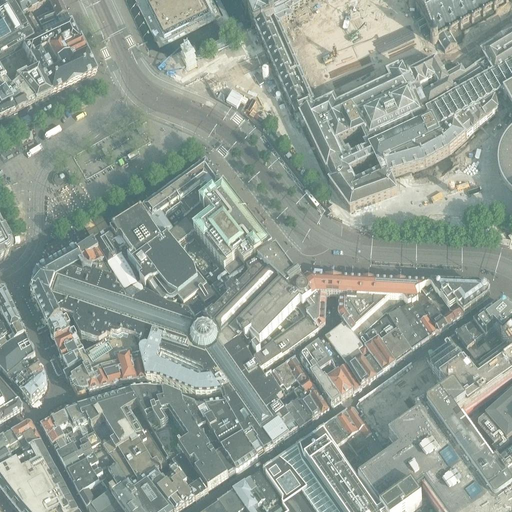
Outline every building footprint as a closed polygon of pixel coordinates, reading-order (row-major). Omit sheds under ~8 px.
[(0,0),(0,11),(12,5),(10,0),(0,0)] [(65,17),(58,0),(25,0),(16,5),(15,3),(12,5),(32,43),(41,39),(36,31),(28,17),(25,19),(23,17),(47,4),(48,5),(51,14),(36,21),(40,29),(65,17)] [(146,0),(143,1),(162,41),(210,18),(201,0),(146,0)] [(248,13),(253,26),(251,27),(252,29),(255,28),(256,32),(270,26),(280,28),(288,24),(293,21),(290,16),(307,5),(316,0),(241,0),(248,11),(244,12),(245,14),(248,13)] [(511,0),(413,0),(414,1),(412,1),(410,2),(409,3),(408,5),(409,7),(409,8),(411,9),(413,10),(415,9),(416,9),(424,23),(433,37),(431,38),(430,40),(429,42),(430,44),(431,45),(433,46),(434,46),(436,45),(437,44),(438,42),(445,54),(457,47),(450,36),(451,35),(451,34),(456,31),(455,30),(459,28),(460,30),(463,29),(461,26),(470,21),(471,24),(474,23),(472,20),(481,15),(483,17),(485,16),(483,13),(492,8),(494,11),(496,10),(495,7),(505,1),(506,4),(508,2),(506,0),(509,0),(509,1),(511,2),(511,3),(511,0)] [(0,76),(0,60),(21,49),(32,43),(12,5),(0,11),(0,83),(2,82),(3,81),(0,76)] [(262,44),(266,54),(287,45),(280,28),(270,26),(256,32),(261,42),(259,43),(260,45),(262,44)] [(511,112),(511,139),(508,144),(504,153),(502,163),(502,173),(505,183),(511,191),(511,36),(508,39),(494,48),(481,56),(485,63),(481,66),(477,69),(475,70),(465,77),(463,74),(461,71),(457,66),(456,66),(454,67),(451,68),(449,67),(447,66),(445,64),(440,68),(437,62),(418,72),(408,77),(404,68),(395,72),(385,77),(389,84),(377,89),(360,97),(345,105),(337,108),(334,101),(316,110),(300,117),(327,174),(329,179),(331,184),(329,185),(340,200),(350,214),(397,196),(391,181),(390,178),(425,168),(449,154),(466,139),(473,133),(498,112),(495,99),(499,98),(503,96),(511,112)] [(69,63),(85,55),(78,41),(77,42),(61,49),(60,45),(39,53),(47,69),(68,60),(69,63)] [(223,47),(222,46),(223,46),(221,42),(220,42),(213,46),(215,51),(223,47)] [(266,56),(267,56),(268,58),(269,61),(268,62),(269,63),(270,63),(291,54),(289,49),(287,45),(266,54),(265,54),(265,55),(266,56)] [(193,52),(174,62),(184,82),(203,72),(193,52)] [(80,83),(95,76),(85,55),(69,63),(68,60),(47,69),(39,53),(27,59),(35,73),(36,72),(49,98),(64,90),(65,90),(80,83),(79,83),(80,83)] [(295,120),(300,117),(316,110),(313,103),(312,103),(308,94),(291,54),(270,63),(275,74),(273,75),(273,77),(276,76),(280,87),(279,87),(279,89),(281,88),(285,98),(284,99),(285,100),(286,100),(291,111),(290,112),(290,113),(292,113),(295,120)] [(23,76),(13,82),(17,85),(19,84),(34,105),(49,98),(36,72),(35,73),(24,78),(23,76)] [(0,83),(0,138),(30,124),(23,110),(10,91),(9,92),(2,82),(0,83)] [(19,84),(17,85),(10,91),(23,110),(34,105),(19,84)] [(145,134),(141,128),(136,131),(140,137),(145,134)] [(185,221),(208,203),(206,201),(210,197),(209,196),(221,188),(221,187),(206,166),(145,211),(150,219),(147,221),(161,242),(167,240),(179,229),(185,221)] [(66,182),(67,178),(65,175),(61,174),(59,175),(58,176),(57,176),(55,177),(54,182),(55,185),(60,186),(62,185),(63,183),(64,184),(66,182)] [(222,290),(274,255),(272,252),(273,251),(224,189),(223,190),(221,188),(209,196),(210,197),(206,201),(208,203),(185,221),(179,229),(188,241),(192,238),(196,243),(221,275),(217,278),(216,277),(214,278),(211,274),(210,275),(197,259),(192,263),(207,282),(210,282),(214,287),(211,290),(210,288),(202,293),(200,300),(206,308),(225,295),(222,290)] [(204,285),(182,258),(167,240),(161,242),(147,221),(150,219),(145,211),(144,211),(141,213),(113,230),(113,231),(111,232),(117,241),(114,243),(122,256),(121,256),(126,266),(135,261),(136,263),(131,267),(134,272),(140,284),(143,291),(147,287),(163,306),(166,304),(171,309),(178,302),(184,310),(197,301),(202,308),(204,310),(206,308),(200,300),(202,293),(210,288),(208,284),(205,284),(204,285)] [(0,262),(3,261),(4,260),(5,260),(5,259),(7,257),(8,258),(9,257),(8,256),(8,255),(9,253),(9,252),(9,251),(8,249),(8,248),(7,246),(4,239),(1,235),(1,233),(0,234),(0,233),(0,232),(0,262)] [(132,274),(126,266),(121,256),(122,256),(114,243),(117,241),(111,232),(111,233),(110,232),(109,233),(104,236),(99,239),(99,240),(93,243),(90,245),(101,263),(106,270),(110,268),(133,304),(145,296),(143,291),(140,284),(137,285),(132,274)] [(101,263),(90,245),(86,247),(82,240),(72,246),(76,252),(87,271),(101,263)] [(117,287),(114,282),(106,270),(101,263),(87,271),(76,252),(72,246),(66,250),(43,265),(46,270),(39,274),(38,274),(37,278),(38,278),(38,279),(58,286),(127,309),(185,329),(193,332),(195,326),(191,322),(195,313),(202,308),(197,301),(184,310),(178,302),(171,309),(169,310),(147,297),(146,298),(132,306),(127,305),(120,293),(116,291),(117,287)] [(250,295),(255,290),(269,275),(271,277),(272,276),(271,275),(283,264),(284,265),(285,264),(284,263),(285,263),(285,262),(284,262),(283,262),(278,254),(278,253),(277,253),(274,255),(222,290),(225,295),(206,308),(204,310),(202,308),(195,313),(191,322),(195,326),(193,332),(192,333),(194,333),(195,334),(198,332),(201,331),(204,330),(207,330),(210,331),(213,333),(213,332),(214,332),(216,331),(250,295)] [(257,348),(306,314),(307,313),(304,308),(312,303),(304,292),(305,291),(302,285),(297,279),(297,280),(294,276),(291,272),(291,271),(290,271),(285,264),(284,265),(283,264),(271,275),(272,276),(271,277),(278,283),(220,342),(229,348),(235,354),(252,343),(257,348)] [(127,309),(58,286),(54,298),(139,327),(188,344),(189,343),(190,344),(191,344),(192,344),(192,347),(194,350),(196,352),(198,354),(201,355),(205,356),(207,355),(207,357),(209,358),(208,358),(220,374),(220,375),(231,391),(232,391),(233,392),(238,400),(246,411),(258,428),(262,434),(271,428),(248,394),(247,393),(241,384),(230,369),(229,368),(229,367),(218,352),(217,350),(216,350),(215,349),(217,346),(217,343),(217,342),(218,342),(219,342),(220,341),(220,342),(278,283),(271,277),(269,275),(255,290),(250,295),(216,331),(214,332),(213,332),(213,333),(210,331),(207,330),(204,330),(201,331),(198,332),(195,334),(194,333),(192,333),(193,332),(127,309)] [(188,344),(139,327),(54,298),(58,286),(38,279),(36,285),(33,292),(32,291),(31,295),(32,296),(36,304),(38,307),(45,322),(45,323),(49,331),(63,323),(63,322),(61,319),(63,318),(75,322),(74,326),(81,340),(96,346),(102,343),(107,341),(111,342),(112,339),(113,339),(115,339),(116,340),(118,339),(119,339),(120,338),(121,338),(122,337),(128,340),(133,341),(136,347),(137,349),(140,356),(141,359),(146,383),(152,383),(160,385),(160,384),(196,399),(206,400),(212,399),(222,397),(226,395),(231,393),(233,392),(232,391),(231,391),(220,375),(220,374),(208,358),(209,358),(207,357),(207,355),(205,356),(201,355),(198,354),(196,352),(194,350),(192,347),(192,344),(191,344),(190,344),(189,343),(188,344)] [(325,328),(327,300),(333,300),(339,300),(340,283),(334,282),(308,281),(307,282),(303,285),(302,285),(305,291),(304,292),(312,303),(304,308),(307,313),(306,314),(319,333),(325,328)] [(383,325),(390,320),(397,315),(398,316),(399,315),(401,314),(401,315),(411,308),(413,310),(420,306),(416,299),(430,288),(400,287),(340,283),(339,300),(338,317),(345,326),(352,336),(363,351),(369,346),(364,339),(373,333),(374,334),(383,328),(384,327),(383,325)] [(456,324),(440,302),(437,297),(436,298),(430,288),(416,299),(420,306),(422,312),(439,336),(456,324)] [(488,300),(489,299),(489,297),(488,294),(487,292),(486,292),(484,291),(482,290),(431,288),(430,288),(436,298),(437,297),(440,302),(447,298),(450,302),(452,301),(454,304),(454,305),(456,308),(455,309),(464,319),(486,304),(487,302),(488,300)] [(10,304),(6,295),(5,294),(4,293),(2,294),(0,295),(0,310),(4,317),(13,310),(10,304)] [(464,319),(455,309),(456,308),(454,305),(454,304),(452,301),(450,302),(447,298),(440,302),(456,324),(464,319)] [(439,336),(422,312),(420,306),(413,310),(414,312),(411,314),(420,330),(421,329),(429,343),(439,336)] [(495,338),(511,321),(511,312),(507,308),(506,308),(504,307),(502,307),(500,308),(474,327),(486,344),(491,340),(498,347),(500,345),(495,338)] [(420,330),(411,314),(414,312),(413,310),(411,308),(401,315),(401,314),(399,315),(421,349),(429,343),(421,329),(420,330)] [(13,310),(4,317),(0,319),(5,327),(11,336),(21,327),(13,310)] [(318,334),(319,333),(306,314),(257,348),(250,353),(256,361),(253,363),(261,374),(288,356),(318,334)] [(421,349),(399,315),(398,316),(397,315),(390,320),(398,333),(399,332),(403,338),(402,340),(412,355),(421,349)] [(412,355),(402,340),(403,338),(399,332),(398,333),(390,320),(383,325),(384,327),(383,328),(403,362),(412,355)] [(71,336),(68,331),(68,330),(71,328),(67,321),(63,323),(49,331),(55,345),(71,336)] [(511,334),(511,321),(495,338),(500,345),(511,334)] [(0,343),(4,341),(11,336),(5,327),(0,330),(0,343)] [(26,337),(21,328),(22,328),(21,327),(11,336),(4,341),(9,347),(15,343),(26,337)] [(486,344),(474,327),(464,334),(476,350),(486,344)] [(403,362),(383,328),(374,334),(396,367),(403,362)] [(396,367),(374,334),(373,333),(364,339),(369,346),(363,351),(360,354),(363,359),(369,355),(383,376),(396,367)] [(476,350),(464,334),(455,340),(473,366),(475,364),(492,352),(486,344),(476,350)] [(511,334),(500,345),(498,347),(495,350),(496,352),(511,341),(511,334)] [(85,355),(74,335),(71,336),(55,345),(59,355),(64,365),(69,374),(88,360),(85,355)] [(345,353),(332,336),(325,341),(337,358),(338,357),(343,363),(344,362),(351,357),(347,352),(345,353)] [(36,359),(32,351),(26,337),(15,343),(9,347),(0,354),(0,371),(7,379),(20,370),(19,369),(26,365),(35,359),(36,359)] [(102,371),(117,367),(116,362),(131,358),(132,361),(141,359),(140,356),(137,349),(136,347),(133,341),(125,344),(124,341),(127,342),(128,340),(122,337),(122,338),(118,341),(112,344),(114,348),(112,349),(111,347),(110,348),(107,341),(102,343),(103,345),(85,355),(88,360),(69,374),(65,377),(68,384),(70,383),(89,371),(92,376),(102,371)] [(473,366),(455,340),(447,346),(469,376),(478,369),(475,364),(473,366)] [(0,354),(9,347),(4,341),(0,343),(0,354)] [(229,367),(250,353),(257,348),(252,343),(235,354),(229,348),(220,342),(220,341),(219,342),(218,342),(217,342),(217,343),(217,346),(215,349),(216,350),(217,350),(218,352),(229,367)] [(361,392),(344,362),(343,363),(338,357),(337,358),(325,341),(319,346),(331,362),(330,363),(335,369),(336,369),(338,372),(340,374),(353,397),(361,392)] [(511,382),(511,341),(496,352),(495,350),(492,352),(475,364),(478,369),(469,376),(447,346),(426,362),(418,367),(416,368),(436,397),(449,415),(463,405),(467,410),(474,405),(476,408),(511,382)] [(330,363),(331,362),(319,346),(305,356),(323,382),(325,382),(338,372),(336,369),(335,369),(330,363)] [(261,374),(253,363),(256,361),(250,353),(229,367),(229,368),(230,369),(241,384),(247,393),(248,392),(264,383),(258,376),(261,374)] [(376,381),(363,359),(360,354),(358,355),(353,360),(351,357),(344,362),(361,392),(376,381)] [(383,376),(369,355),(363,359),(376,381),(383,376)] [(333,395),(325,382),(323,382),(305,356),(301,359),(300,362),(332,410),(333,410),(342,405),(334,394),(333,395)] [(138,384),(132,361),(131,358),(116,362),(117,367),(118,369),(122,386),(138,384)] [(39,366),(35,359),(26,365),(30,372),(39,366)] [(141,359),(132,361),(138,384),(146,383),(141,359)] [(306,378),(295,363),(286,368),(290,373),(290,377),(296,385),(297,385),(306,378)] [(13,385),(27,374),(30,372),(26,365),(19,369),(20,370),(7,379),(13,385)] [(44,377),(39,367),(39,366),(30,372),(27,374),(35,383),(44,377)] [(122,386),(118,369),(117,367),(102,371),(111,389),(122,386)] [(304,397),(299,390),(300,389),(297,385),(296,385),(290,377),(290,373),(286,368),(271,378),(284,398),(285,399),(293,394),(298,400),(296,402),(312,425),(321,419),(309,402),(308,403),(304,397)] [(393,441),(405,458),(424,485),(443,511),(511,511),(511,461),(493,475),(454,420),(466,412),(468,414),(476,408),(474,405),(467,410),(463,405),(449,415),(436,397),(416,368),(414,370),(415,370),(410,375),(411,375),(387,392),(373,402),(370,403),(364,406),(364,405),(360,408),(361,409),(362,409),(366,415),(382,437),(391,439),(393,441)] [(93,378),(92,376),(89,371),(70,383),(73,389),(74,391),(76,392),(78,394),(80,395),(82,395),(85,395),(87,395),(89,394),(89,396),(100,393),(93,378)] [(111,389),(102,371),(92,376),(93,378),(100,393),(111,389)] [(353,397),(340,374),(338,372),(325,382),(333,395),(334,394),(342,405),(353,397)] [(31,387),(35,383),(27,374),(13,385),(17,390),(21,395),(31,387)] [(47,389),(47,387),(47,384),(46,382),(45,380),(44,377),(35,383),(31,387),(41,398),(44,396),(45,394),(46,392),(47,389)] [(270,411),(274,408),(278,405),(276,404),(284,398),(271,378),(264,383),(248,392),(247,393),(248,394),(271,428),(279,439),(280,440),(283,445),(288,441),(290,440),(270,411)] [(328,412),(306,378),(297,385),(300,389),(299,390),(304,397),(308,403),(309,402),(321,419),(329,414),(328,412)] [(0,426),(2,426),(0,423),(0,415),(19,405),(0,383),(0,426)] [(41,398),(31,387),(21,395),(30,405),(33,405),(41,398)] [(246,411),(238,400),(233,392),(231,393),(226,395),(231,403),(225,406),(232,421),(246,411)] [(511,392),(504,399),(506,402),(485,421),(478,427),(478,432),(494,450),(492,452),(497,457),(502,454),(506,450),(510,447),(508,445),(511,441),(511,392)] [(227,483),(201,443),(200,444),(196,434),(184,411),(182,403),(162,394),(146,393),(131,394),(123,396),(132,412),(129,414),(156,455),(162,451),(171,464),(173,463),(183,456),(188,463),(186,464),(208,496),(227,483)] [(312,425),(296,402),(298,400),(293,394),(285,399),(284,398),(276,404),(278,405),(274,408),(278,412),(281,410),(298,434),(312,425)] [(156,455),(129,414),(132,412),(123,396),(123,397),(90,407),(78,410),(83,419),(85,418),(92,430),(103,423),(115,443),(110,446),(109,444),(104,447),(105,449),(104,450),(108,456),(113,462),(116,466),(131,491),(163,470),(171,464),(162,451),(156,455)] [(258,462),(235,428),(232,421),(225,406),(215,408),(205,409),(205,408),(195,408),(183,403),(182,403),(184,411),(196,434),(200,444),(201,443),(210,438),(236,477),(258,462)] [(0,423),(2,426),(20,415),(22,413),(22,412),(22,410),(22,409),(19,405),(0,415),(0,423)] [(298,434),(281,410),(278,412),(274,408),(270,411),(290,440),(298,434)] [(98,442),(92,430),(85,418),(83,419),(78,410),(71,412),(64,416),(42,428),(42,429),(52,448),(64,441),(65,443),(70,440),(72,441),(79,437),(81,441),(85,448),(90,446),(93,452),(101,447),(102,446),(99,442),(98,442)] [(259,443),(252,433),(258,428),(246,411),(232,421),(235,428),(258,462),(265,457),(256,445),(259,443)] [(375,443),(366,430),(354,414),(351,413),(345,417),(367,448),(366,449),(377,465),(383,461),(382,460),(385,457),(375,443)] [(367,448),(345,417),(344,418),(343,417),(341,418),(342,420),(334,425),(356,455),(359,454),(366,449),(367,448)] [(356,455),(334,425),(324,432),(331,442),(329,443),(343,463),(356,480),(377,465),(366,449),(359,454),(356,455)] [(43,449),(34,432),(32,429),(31,428),(29,427),(28,427),(27,427),(14,435),(20,446),(27,458),(43,449)] [(283,445),(280,440),(279,439),(271,428),(262,434),(258,428),(252,433),(259,443),(256,445),(265,457),(274,452),(274,451),(283,445)] [(417,511),(422,509),(412,495),(392,467),(388,460),(387,460),(385,457),(382,460),(383,461),(377,465),(356,480),(343,463),(329,443),(331,442),(324,432),(316,438),(317,439),(305,447),(304,446),(296,452),(298,454),(302,468),(328,504),(334,511),(417,511)] [(0,457),(20,446),(14,435),(0,443),(0,457)] [(57,456),(81,441),(79,437),(72,441),(70,440),(65,443),(64,441),(52,448),(53,449),(53,448),(57,456)] [(236,477),(210,438),(201,443),(227,483),(236,477)] [(61,464),(86,449),(85,448),(81,441),(57,456),(61,463),(61,464)] [(0,474),(27,458),(20,446),(0,457),(0,474)] [(83,463),(104,450),(101,447),(93,452),(90,446),(85,448),(86,449),(61,464),(66,472),(83,463)] [(67,493),(57,474),(43,449),(27,458),(0,474),(0,493),(0,494),(9,506),(14,511),(77,511),(67,493)] [(70,480),(96,465),(97,467),(103,463),(101,460),(108,456),(104,450),(83,463),(66,472),(70,480)] [(286,458),(271,469),(272,470),(280,464),(281,465),(291,474),(306,492),(314,506),(318,511),(334,511),(328,504),(302,468),(298,454),(296,452),(286,458)] [(97,467),(96,465),(70,480),(80,497),(101,482),(110,476),(107,471),(116,466),(113,462),(108,456),(101,460),(103,463),(97,467)] [(195,504),(208,496),(186,464),(188,463),(183,456),(173,463),(189,486),(185,489),(195,504)] [(412,495),(424,485),(405,458),(392,467),(412,495)] [(185,489),(189,486),(173,463),(171,464),(163,470),(164,472),(163,473),(167,479),(165,480),(186,510),(195,504),(185,489)] [(280,464),(272,470),(271,469),(263,475),(267,480),(280,499),(283,503),(283,510),(284,511),(318,511),(314,506),(306,492),(291,474),(281,465),(280,464)] [(140,511),(134,503),(136,502),(130,493),(131,491),(116,466),(107,471),(110,476),(101,482),(107,491),(106,492),(120,511),(140,511)] [(172,511),(155,487),(165,480),(167,479),(163,473),(164,472),(163,470),(131,491),(130,493),(136,502),(134,503),(140,511),(172,511)] [(279,504),(260,478),(259,477),(251,483),(270,511),(273,509),(275,511),(278,509),(279,504)] [(183,511),(186,510),(165,480),(155,487),(172,511),(183,511)] [(104,499),(100,496),(106,492),(107,491),(101,482),(80,497),(87,511),(104,499)] [(270,511),(251,483),(245,487),(251,496),(248,498),(257,511),(270,511)] [(257,511),(248,498),(251,496),(245,487),(233,495),(239,500),(237,502),(243,511),(257,511)] [(120,511),(106,492),(100,496),(104,499),(87,511),(120,511)] [(243,511),(237,502),(239,500),(233,495),(218,506),(221,511),(243,511)]
